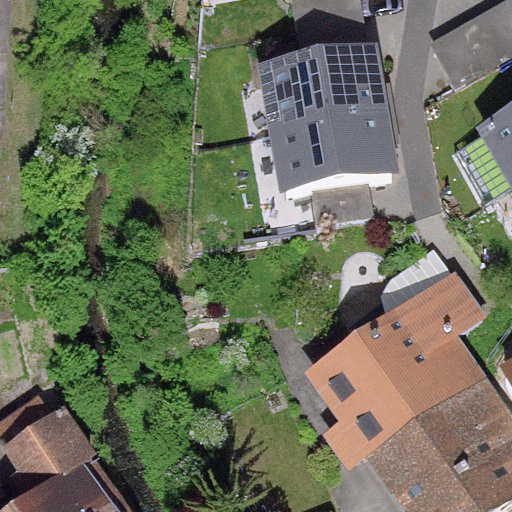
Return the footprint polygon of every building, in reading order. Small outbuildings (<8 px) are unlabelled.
[(369,44),(361,0),(292,0),(302,55),(369,44)] [(511,0),(504,0),(431,44),(456,87),(511,54),(511,0)] [(258,63),(270,129),(390,109),(378,42),(369,44),(302,55),(258,63)] [(481,137),(509,183),(511,181),(511,106),(476,127),(481,137)] [(400,173),(390,109),(270,129),(281,192),(311,188),(368,178),(400,173)] [(487,204),(511,189),(511,187),(509,183),(481,137),(456,153),(487,204)] [(374,218),(368,178),(311,188),(317,227),(374,218)] [(388,316),(451,273),(434,249),(390,281),(382,294),(388,316)] [(388,316),(306,372),(340,422),(324,434),(349,471),(366,460),(488,376),(459,334),(486,315),(456,271),(451,273),(388,316)] [(511,358),(500,364),(511,387),(511,358)] [(511,411),(488,376),(366,460),(405,511),(495,511),(511,500),(511,411)] [(0,432),(7,443),(52,413),(40,395),(0,421),(0,432)] [(3,446),(34,494),(93,454),(97,452),(65,405),(52,413),(7,443),(3,446)] [(130,511),(93,454),(34,494),(7,511),(130,511)]
